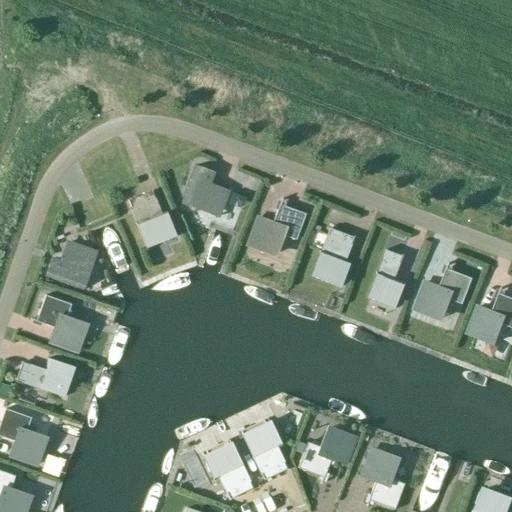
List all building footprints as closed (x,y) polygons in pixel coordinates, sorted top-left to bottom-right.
[(195,166),(181,204),(196,210),(198,205),(218,213),(226,191),(206,184),(210,172),(195,166)] [(150,192),(127,201),(146,249),(174,238),(164,212),(159,214),(150,192)] [(271,223),(258,219),(248,246),(274,255),(281,235),(295,240),(304,215),(278,205),(271,223)] [(352,238),(328,229),(310,276),(341,288),(351,263),(343,260),(352,238)] [(90,253),(66,244),(58,264),(49,261),(44,277),(82,291),(88,275),(83,273),(90,253)] [(393,279),(402,257),(385,250),(366,298),(394,308),(404,283),(393,279)] [(439,288),(425,282),(415,310),(441,320),(449,300),(462,305),(472,279),(446,269),(439,288)] [(491,312),(478,307),(467,334),(493,344),(500,326),(511,330),(511,299),(498,294),(491,312)] [(66,319),(71,305),(44,296),(34,322),(53,329),(48,342),(76,352),(85,325),(66,319)] [(20,363),(14,381),(63,397),(72,373),(66,371),(67,367),(48,360),(48,359),(47,358),(42,371),(20,363)] [(30,418),(4,409),(0,419),(0,437),(13,442),(9,455),(36,465),(45,439),(25,432),(30,418)] [(268,422),(241,435),(263,481),(286,470),(275,449),(281,447),(268,422)] [(353,437),(327,427),(320,446),(307,441),(297,468),(323,478),(330,458),(343,463),(353,437)] [(257,490),(235,444),(207,457),(219,481),(224,479),(234,501),(257,490)] [(410,464),(384,454),(377,473),(364,468),(354,495),(380,505),(387,485),(400,490),(410,464)] [(0,511),(23,511),(29,497),(9,490),(14,477),(0,471),(0,511)] [(478,493),(470,511),(503,511),(508,498),(484,489),(482,495),(478,493)]
